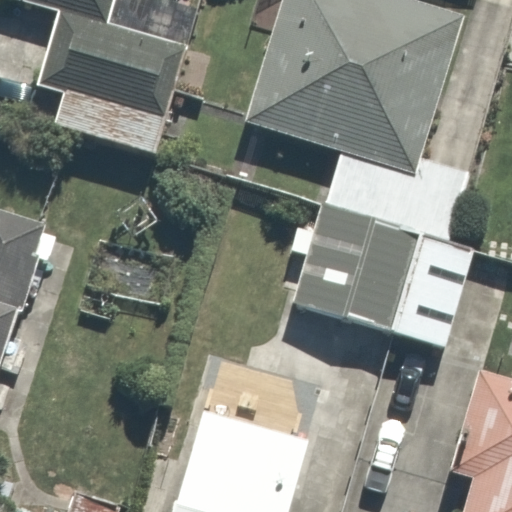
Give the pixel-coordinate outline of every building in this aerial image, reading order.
[(0,0),(0,11),(37,23),(21,78),(50,87),(39,124),(153,159),(198,9),(167,0),(0,0)] [(454,8),(427,0),(268,0),(233,117),(322,144),(275,301),(442,351),(474,245),(440,235),(459,172),(409,157),(454,8)] [(32,222),(0,214),(0,317),(9,319),(32,222)] [(511,511),(511,375),(456,360),(425,473),(454,481),(445,511),(511,511)] [(298,511),(315,465),(274,406),(204,382),(158,511),(298,511)]
